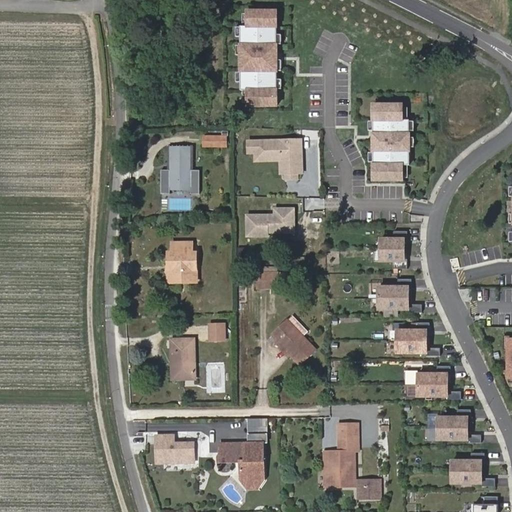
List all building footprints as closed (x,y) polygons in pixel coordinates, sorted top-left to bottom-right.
[(278,35),(278,11),(249,11),(249,14),(249,26),(243,26),(242,26),(242,27),(242,36),(242,45),(242,55),(242,72),(242,82),(242,90),(243,90),(249,90),(249,102),(249,105),(278,105),(278,89),(278,79),(278,70),(283,70),(283,60),(278,60),(278,44),(278,35)] [(404,105),(374,105),(374,121),(370,121),(370,131),(374,131),(374,148),(374,157),(374,175),(404,175),(404,173),(404,165),(409,165),(411,165),(411,146),(411,137),(411,131),(411,121),(411,120),(409,120),(404,120),(404,108),(404,105)] [(205,132),(206,144),(228,144),(227,132),(205,132)] [(305,137),(250,137),(250,153),(257,153),(257,160),(282,160),(282,177),(305,177),(305,137)] [(164,193),(173,193),(173,187),(189,188),(189,192),(198,192),(198,169),(189,169),(189,159),(191,159),(191,147),(184,147),(184,149),(180,149),(179,147),(170,147),(170,160),(173,160),(173,169),(163,169),(164,193)] [(249,233),(298,234),(299,206),(277,205),(277,212),(249,212),(249,233)] [(382,239),(382,250),(406,250),(406,239),(409,239),(409,231),(395,231),(395,239),(382,239)] [(172,253),(171,281),(190,281),(191,271),(195,271),(195,261),(195,253),(193,253),(193,243),(174,244),(174,253),(172,253)] [(406,250),(382,250),(382,261),(395,261),(395,269),(409,269),(409,260),(406,260),(406,250)] [(191,271),(190,281),(199,280),(200,261),(195,261),(195,271),(191,271)] [(278,270),(266,270),(266,282),(278,282),(278,270)] [(399,287),(380,287),(380,298),(410,298),(410,287),(413,287),(413,279),(399,279),(399,287)] [(410,298),(380,298),(380,309),(409,309),(409,312),(423,312),(423,304),(410,304),(410,298)] [(294,314),(291,317),(303,331),(303,325),(294,314)] [(303,331),(291,317),(274,333),(302,363),(305,360),(303,331)] [(210,323),(210,339),(227,338),(226,322),(210,323)] [(398,330),(398,341),(428,341),(428,330),(431,330),(431,322),(417,322),(417,330),(398,330)] [(303,331),(305,360),(318,347),(306,334),(303,331)] [(171,340),(172,361),(175,361),(176,379),(196,379),(195,340),(171,340)] [(428,341),(398,341),(398,353),(428,353),(428,356),(441,356),(441,348),(428,348),(428,341)] [(419,373),(419,385),(448,385),(448,374),(451,374),(451,366),(438,366),(438,373),(419,373)] [(448,385),(419,385),(419,396),(448,396),(448,399),(462,399),(462,391),(448,391),(448,385)] [(439,417),(439,428),(469,428),(469,417),(472,417),(472,409),(458,409),(458,417),(439,417)] [(340,447),(358,447),(358,422),(340,422),(340,447)] [(469,428),(439,428),(439,439),(469,440),(469,443),(482,443),(482,435),(469,435),(469,428)] [(177,436),(159,436),(159,445),(165,445),(167,445),(167,450),(162,450),(162,457),(167,463),(196,463),(196,444),(177,444),(177,436)] [(243,479),(266,479),(266,442),(222,443),(223,461),(243,461),(243,479)] [(352,452),(340,452),(327,452),(327,486),(353,486),(352,452)] [(453,460),(453,472),(483,472),(483,461),(486,461),(486,453),(472,453),(472,460),(453,460)] [(483,472),(453,472),(453,483),(483,483),(483,486),(496,486),(496,478),(483,478),(483,472)] [(266,479),(243,479),(250,490),(261,489),(266,479)] [(359,480),(359,497),(382,497),(382,480),(359,480)] [(475,504),(475,511),(498,511),(499,496),(485,496),(485,504),(475,504)]
